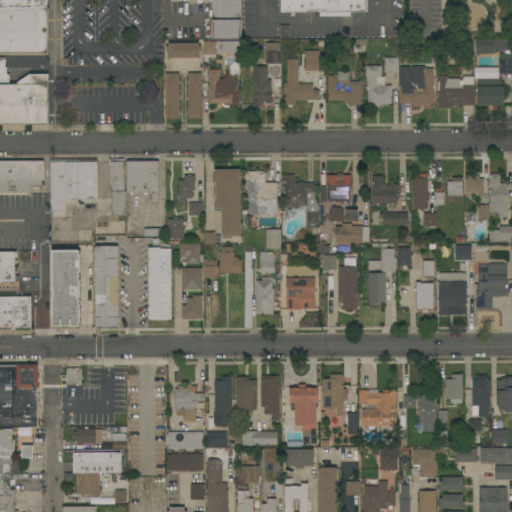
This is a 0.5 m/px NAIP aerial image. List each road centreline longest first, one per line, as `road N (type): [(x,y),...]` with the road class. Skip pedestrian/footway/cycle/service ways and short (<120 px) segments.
road 1 (residential): [(0,348),(511,346)]
road 2 (residential): [(0,143),(511,141)]
road 3 (residential): [(51,349),(51,511)]
